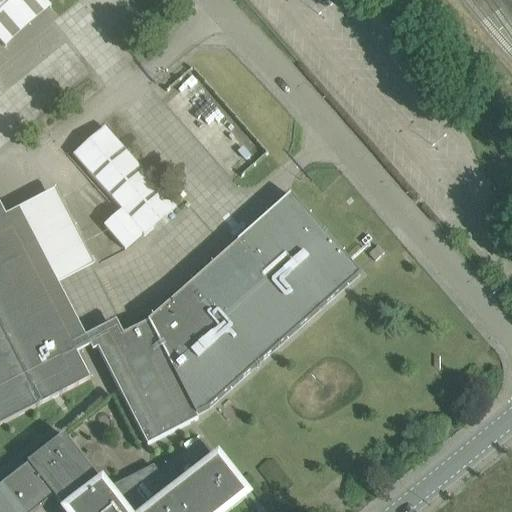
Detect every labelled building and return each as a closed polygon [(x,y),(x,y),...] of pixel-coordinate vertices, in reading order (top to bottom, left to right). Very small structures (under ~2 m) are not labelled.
[(0,0),(0,10),(11,0),(0,0)] [(121,211),(104,227),(126,250),(175,206),(104,125),(71,153),(121,211)] [(127,335),(99,349),(148,446),(199,420),(197,417),(209,412),(361,275),(324,233),(291,196),(238,244),(149,323),(127,335)] [(0,511),(0,425),(90,379),(0,204),(0,511)] [(378,247),(369,255),(375,262),(384,254),(378,247)] [(228,511),(247,498),(202,441),(159,474),(153,467),(108,490),(76,451),(63,435),(0,486),(0,511),(37,511),(55,500),(64,511),(228,511)]
